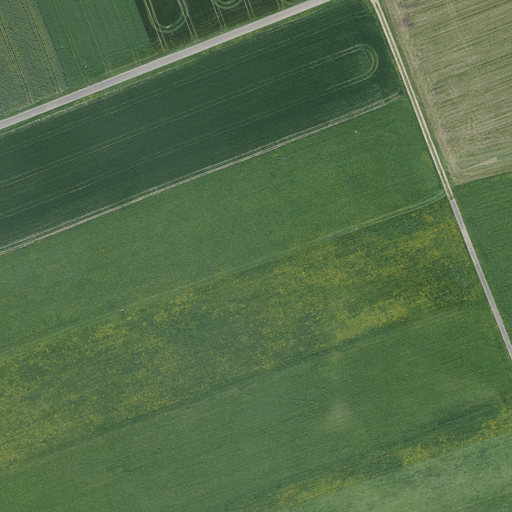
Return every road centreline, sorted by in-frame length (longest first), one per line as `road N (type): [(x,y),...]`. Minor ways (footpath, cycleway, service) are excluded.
road 1 (track): [(373,0),(511,357)]
road 2 (unclassified): [(0,126),(322,0)]
